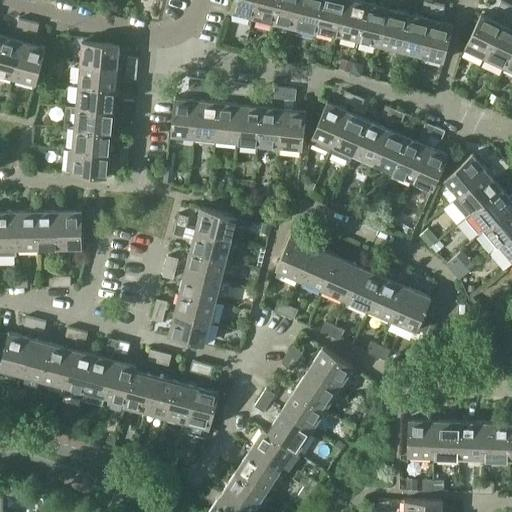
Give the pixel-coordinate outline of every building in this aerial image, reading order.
[(253,16),(257,0),(234,0),(231,11),(253,16)] [(257,0),(253,16),(274,22),(279,0),(257,0)] [(279,0),(274,22),(295,27),(301,0),(279,0)] [(301,0),(295,27),(317,32),(318,28),(323,0),(301,0)] [(323,0),(318,28),(338,33),(346,0),(323,0)] [(360,0),(346,0),(338,33),(359,38),(368,2),(360,0)] [(379,5),(368,2),(359,38),(380,43),(389,7),(390,3),(380,0),(379,5)] [(432,14),(435,3),(425,1),(422,11),(432,14)] [(506,15),(510,5),(501,1),(496,11),(506,15)] [(445,6),(435,3),(432,14),(443,16),(445,6)] [(389,7),(380,43),(401,49),(410,13),(389,7)] [(431,18),(410,13),(401,49),(422,54),(431,18)] [(486,57),(502,24),(482,14),(466,47),(486,57)] [(502,24),(486,57),(505,66),(511,52),(511,28),(511,26),(511,18),(506,15),(502,24)] [(26,32),(29,21),(19,18),(16,29),(26,32)] [(431,18),(422,54),(444,59),(453,23),(431,18)] [(36,34),(39,24),(29,21),(26,32),(36,34)] [(24,41),(3,35),(0,45),(0,73),(14,77),(24,41)] [(24,41),(14,77),(36,83),(45,46),(24,41)] [(83,41),(80,63),(118,67),(120,44),(83,41)] [(258,46),(257,55),(266,56),(267,47),(258,46)] [(325,65),(328,55),(315,51),(312,62),(325,65)] [(354,60),(341,56),(337,68),(350,71),(354,60)] [(138,69),(139,58),(128,57),(127,68),(138,69)] [(362,69),(359,63),(354,62),(352,71),(361,74),(362,69)] [(80,63),(78,85),(116,88),(118,67),(80,63)] [(137,79),(138,69),(127,68),(126,78),(137,79)] [(198,93),(198,90),(199,79),(189,78),(188,88),(190,89),(189,92),(198,93)] [(211,80),(199,79),(198,90),(210,91),(211,80)] [(241,94),(242,83),(232,82),(231,93),(241,94)] [(253,84),(242,83),(241,94),(252,95),(253,84)] [(76,106),(114,110),(116,88),(78,85),(76,106)] [(284,98),(286,87),(275,86),(274,97),(284,98)] [(296,89),(286,87),(284,98),(295,99),(296,89)] [(351,105),(355,95),(345,91),(341,101),(351,105)] [(497,103),(501,95),(491,91),(488,98),(497,103)] [(365,99),(355,95),(351,105),(361,110),(365,99)] [(194,136),(197,99),(175,96),(171,133),(194,136)] [(197,99),(194,136),(215,138),(219,101),(197,99)] [(124,100),(123,111),(134,112),(135,101),(124,100)] [(240,103),(219,101),(215,138),(237,140),(240,103)] [(330,152),(348,111),(327,102),(309,143),(330,152)] [(262,105),(240,103),(237,140),(258,142),(262,105)] [(262,105),(258,142),(280,145),(283,108),(262,105)] [(391,119),(396,109),(386,105),(382,115),(391,119)] [(114,110),(76,106),(74,128),(112,131),(114,110)] [(306,110),(283,108),(280,145),(302,147),(306,110)] [(406,114),(396,109),(391,119),(401,124),(406,114)] [(133,122),(134,112),(123,111),(122,121),(133,122)] [(353,154),(368,120),(348,111),(330,152),(349,161),(352,154),(353,154)] [(373,162),(388,128),(368,120),(353,154),(373,162)] [(432,137),(437,127),(426,123),(422,133),(423,133),(432,137)] [(446,131),(437,127),(432,137),(441,141),(446,131)] [(74,128),(72,149),(110,153),(112,131),(74,128)] [(388,128),(373,162),(392,171),(407,137),(388,128)] [(407,137),(392,171),(413,180),(428,146),(432,137),(423,133),(419,142),(407,137)] [(131,144),(130,144),(120,143),(119,154),(130,155),(131,144)] [(428,146),(413,180),(433,189),(448,155),(428,146)] [(110,153),(72,149),(64,149),(62,171),(108,175),(110,153)] [(494,165),(503,159),(496,151),(488,158),(494,165)] [(129,165),(130,155),(119,154),(118,164),(129,165)] [(459,195),(487,172),(473,154),(445,178),(459,195)] [(510,167),(503,159),(494,165),(500,171),(502,174),(510,167)] [(487,172),(459,195),(453,201),(467,217),(501,188),(492,178),(500,171),(494,165),(487,172)] [(311,189),(315,181),(305,176),(304,186),(311,189)] [(212,179),(204,178),(203,188),(211,189),(212,179)] [(276,185),(265,184),(264,195),(275,196),(276,185)] [(501,188),(467,217),(466,218),(480,234),(487,228),(511,207),(511,193),(508,197),(501,188)] [(287,190),(277,189),(276,197),(286,198),(287,190)] [(201,206),(195,228),(231,238),(237,216),(201,206)] [(511,235),(511,207),(487,228),(501,245),(511,235)] [(91,234),(94,222),(94,209),(59,210),(60,247),(82,247),(82,234),(91,234)] [(0,210),(0,255),(16,255),(16,247),(16,210),(0,210)] [(38,210),(16,210),(16,247),(38,247),(38,210)] [(60,247),(59,210),(38,210),(38,247),(60,247)] [(189,216),(179,213),(176,224),(187,226),(189,216)] [(271,224),(263,222),(261,231),(269,233),(271,224)] [(410,233),(413,225),(405,222),(402,230),(410,233)] [(184,236),(187,226),(176,224),(174,234),(184,236)] [(231,238),(195,228),(190,249),(226,258),(231,238)] [(426,229),(421,234),(431,245),(436,241),(426,229)] [(300,279),(315,245),(291,234),(276,268),(300,279)] [(511,235),(501,245),(511,258),(511,235)] [(445,244),(440,239),(434,245),(439,250),(445,244)] [(338,255),(315,245),(300,279),(323,289),(338,255)] [(266,247),(265,247),(262,246),(257,266),(260,267),(261,267),(266,247)] [(190,249),(185,270),(220,279),(226,258),(190,249)] [(462,249),(446,262),(451,269),(468,255),(462,249)] [(168,255),(165,265),(176,268),(178,258),(168,255)] [(361,265),(338,255),(323,289),(346,299),(361,265)] [(173,278),(176,268),(165,265),(163,275),(173,278)] [(384,275),(361,265),(346,299),(369,309),(384,275)] [(185,270),(179,291),(215,300),(220,279),(185,270)] [(61,286),(61,275),(50,275),(50,287),(61,286)] [(71,275),(61,275),(61,286),(71,286),(71,275)] [(407,285),(384,275),(369,309),(392,319),(407,285)] [(17,287),(17,276),(6,276),(6,287),(17,287)] [(27,276),(17,276),(17,287),(28,287),(27,276)] [(431,295),(407,285),(392,319),(416,330),(428,303),(431,295)] [(179,291),(174,312),(210,321),(215,300),(179,291)] [(157,298),(155,307),(165,310),(167,301),(157,298)] [(285,315),(289,304),(279,300),(275,310),(285,315)] [(299,309),(289,304),(285,315),(294,319),(299,309)] [(162,322),(165,310),(155,307),(152,319),(162,322)] [(210,321),(174,312),(168,334),(204,343),(210,321)] [(33,328),(36,318),(26,316),(24,326),(33,328)] [(46,321),(36,318),(33,328),(43,331),(46,321)] [(238,329),(245,330),(247,323),(239,321),(238,329)] [(331,335),(335,325),(325,321),(321,330),(331,335)] [(345,329),(335,325),(331,335),(340,339),(345,329)] [(76,339),(78,329),(67,326),(64,336),(76,339)] [(88,332),(78,329),(76,339),(85,342),(88,332)] [(0,330),(0,358),(2,359),(0,365),(0,366),(22,373),(31,337),(9,331),(0,330)] [(52,342),(31,337),(22,373),(42,378),(52,342)] [(117,350),(119,340),(109,337),(106,347),(117,350)] [(129,343),(119,340),(117,350),(127,353),(129,343)] [(376,355),(381,345),(371,341),(367,351),(376,355)] [(52,342),(42,378),(63,384),(73,348),(52,342)] [(303,351),(294,345),(288,354),(297,360),(303,351)] [(390,349),(381,345),(376,355),(385,359),(390,349)] [(309,368),(339,388),(353,366),(323,346),(309,368)] [(73,348),(63,384),(61,393),(82,399),(94,353),(73,348)] [(158,361),(161,351),(150,348),(148,358),(158,361)] [(161,351),(158,361),(168,363),(171,353),(161,351)] [(94,353),(82,399),(102,404),(105,395),(115,359),(94,353)] [(291,369),(297,360),(288,354),(282,363),(291,369)] [(125,400),(135,368),(136,364),(115,359),(105,395),(125,400)] [(200,372),(203,362),(193,359),(190,369),(200,372)] [(213,365),(203,362),(200,372),(211,375),(213,365)] [(145,410),(155,374),(135,368),(125,400),(124,405),(145,410)] [(309,368),(295,389),(325,409),(339,388),(309,368)] [(207,436),(219,391),(206,387),(207,382),(209,382),(211,375),(200,372),(197,385),(188,421),(185,431),(207,436)] [(155,374),(145,410),(166,416),(176,379),(155,374)] [(188,421),(197,385),(176,379),(166,416),(188,421)] [(275,393),(266,387),(260,396),(269,402),(275,393)] [(295,389),(281,410),(311,430),(325,409),(295,389)] [(263,411),(269,402),(260,396),(254,405),(263,411)] [(281,410),(268,430),(293,449),(297,452),(311,430),(281,410)] [(434,454),(436,419),(409,418),(408,453),(434,454)] [(461,420),(436,419),(434,454),(459,455),(461,420)] [(486,421),(461,420),(459,455),(485,456),(486,421)] [(511,421),(486,421),(485,456),(510,457),(511,421)] [(293,449),(268,430),(264,427),(250,450),(280,470),(293,449)] [(114,442),(116,437),(108,435),(107,438),(106,443),(114,444),(114,442)] [(339,439),(336,443),(343,447),(345,443),(339,439)] [(250,450),(236,471),(266,491),(280,470),(250,450)] [(236,471),(222,492),(252,511),(266,491),(236,471)] [(418,488),(418,476),(407,476),(407,488),(418,488)] [(304,486),(313,492),(319,483),(310,477),(304,486)] [(433,490),(433,479),(423,479),(423,490),(433,490)] [(433,479),(433,490),(444,490),(444,480),(433,479)] [(483,492),(484,481),(473,481),(473,492),(483,492)] [(484,481),(483,492),(494,492),(494,481),(484,481)] [(313,492),(304,486),(298,494),(307,500),(313,492)] [(252,511),(222,492),(208,511),(252,511)] [(404,511),(442,511),(442,501),(405,500),(404,511)]
